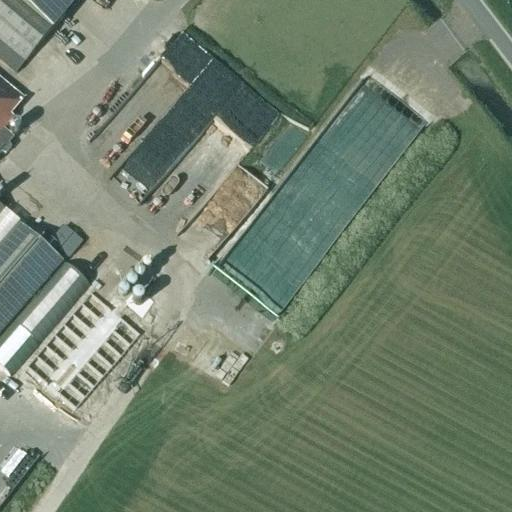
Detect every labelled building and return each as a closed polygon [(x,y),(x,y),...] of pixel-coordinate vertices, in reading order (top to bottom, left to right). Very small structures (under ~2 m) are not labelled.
[(0,0),(0,43),(25,65),(51,34),(10,0),(0,0)] [(12,0),(52,32),(78,0),(12,0)] [(188,223),(282,111),(183,29),(150,69),(184,98),(175,109),(201,131),(151,192),(188,223)] [(339,204),(355,216),(425,124),(364,78),(294,170),(340,204),(339,204)] [(0,218),(4,214),(0,211),(0,155),(13,140),(3,131),(13,119),(10,117),(23,101),(0,82),(0,218)] [(0,335),(63,264),(17,225),(0,244),(0,335)]
